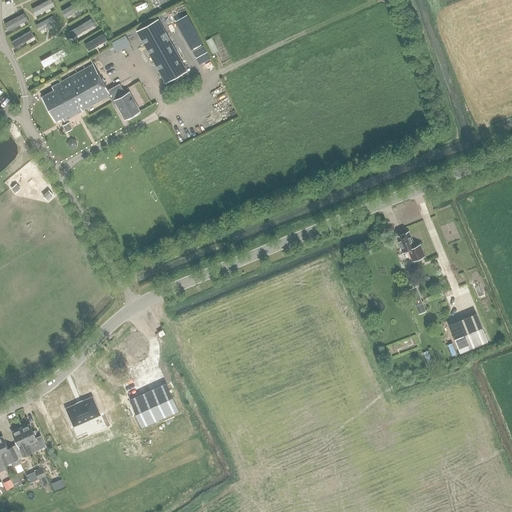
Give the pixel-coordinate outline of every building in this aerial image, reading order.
[(51,0),(48,0),(32,9),(36,16),(54,6),(51,0)] [(78,2),(62,11),(66,18),(82,8),(78,2)] [(24,14),(5,24),(8,30),(28,20),(24,14)] [(52,16),(36,26),(39,31),(55,22),(52,16)] [(157,18),(136,30),(166,83),(187,71),(157,18)] [(91,19),(69,32),(72,38),(94,25),(91,19)] [(30,31),(11,42),(15,48),(34,37),(30,31)] [(197,32),(188,36),(193,47),(202,43),(197,32)] [(221,33),(207,38),(213,53),(219,51),(223,61),(230,58),(221,33)] [(103,34),(85,45),(89,51),(107,41),(103,34)] [(112,40),(117,51),(131,45),(126,34),(112,40)] [(206,49),(204,45),(192,51),(195,56),(206,49)] [(64,49),(41,62),(46,71),(69,58),(64,49)] [(200,65),(211,59),(209,55),(197,61),(200,65)] [(53,91),(43,97),(56,121),(63,118),(64,121),(108,96),(112,103),(115,101),(125,119),(139,112),(129,92),(126,94),(120,84),(107,91),(93,64),(52,88),(53,91)] [(62,126),(66,133),(73,129),(69,123),(62,126)] [(77,143),(75,140),(72,139),(68,141),(67,145),(69,148),(73,149),(77,147),(77,143)] [(396,237),(403,253),(408,250),(412,261),(425,256),(420,245),(415,247),(409,232),(396,237)] [(426,312),(420,298),(416,286),(409,289),(419,315),(426,312)] [(476,314),(458,321),(469,349),(488,342),(476,314)] [(133,326),(94,365),(110,381),(150,342),(133,326)] [(418,344),(414,335),(388,345),(391,355),(418,344)] [(452,343),(448,345),(452,356),(457,354),(452,343)] [(176,405),(163,377),(127,394),(139,422),(176,405)] [(99,414),(92,398),(82,403),(82,402),(77,405),(67,409),(74,425),(99,414)] [(30,425),(21,429),(32,452),(45,446),(41,438),(37,440),(30,425)] [(32,452),(21,429),(12,433),(19,449),(23,457),(32,453),(32,452)] [(3,437),(0,438),(0,455),(4,464),(11,461),(14,467),(21,464),(15,451),(10,453),(3,437)] [(46,475),(42,467),(34,470),(35,472),(26,476),(29,482),(46,475)] [(22,484),(18,474),(10,478),(11,479),(13,485),(14,484),(16,487),(22,484)] [(14,486),(13,485),(11,479),(3,483),(7,490),(14,486)] [(65,488),(62,482),(52,486),(55,492),(65,488)]
